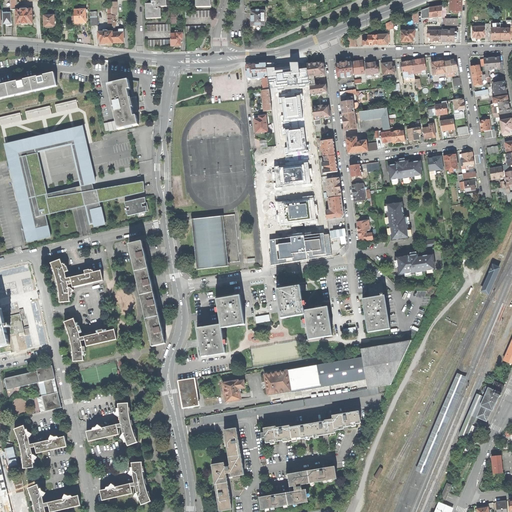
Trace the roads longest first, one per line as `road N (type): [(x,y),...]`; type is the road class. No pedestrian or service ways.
road 1 (residential): [(177,288),(355,258),(342,162)]
road 2 (residential): [(189,511),(168,380),(182,324),(177,288)]
road 3 (residential): [(56,351),(93,511)]
road 4 (unclassified): [(165,224),(172,61)]
road 5 (tertiary): [(140,57),(0,44)]
road 6 (residential): [(342,162),(476,141)]
road 7 (residential): [(34,254),(165,224)]
road 8 (residential): [(332,53),(463,50)]
road 9 (unclassified): [(259,56),(265,43),(362,0)]
